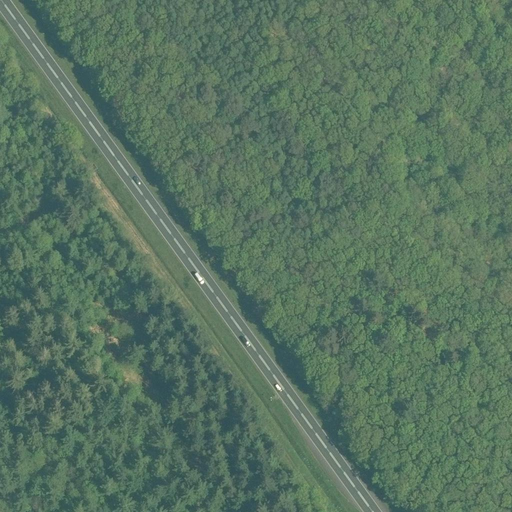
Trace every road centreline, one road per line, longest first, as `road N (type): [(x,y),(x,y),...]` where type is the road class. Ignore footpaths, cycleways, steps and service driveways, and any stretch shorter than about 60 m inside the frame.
road 1 (trunk): [(371,511),(0,0)]
road 2 (track): [(325,511),(98,193),(83,190),(0,241)]
